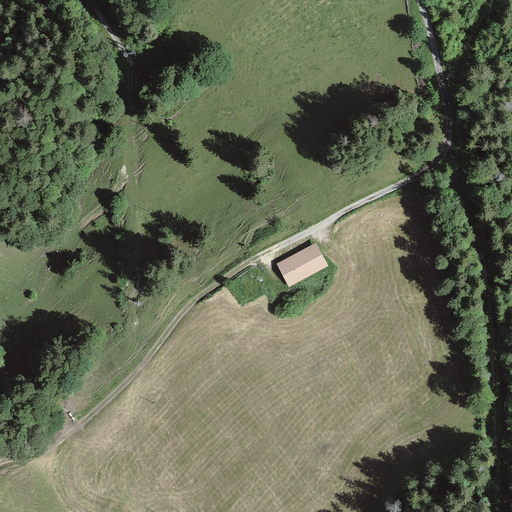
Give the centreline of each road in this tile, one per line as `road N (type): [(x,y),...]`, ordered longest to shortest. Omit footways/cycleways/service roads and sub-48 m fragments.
road 1 (track): [(422,0),(450,113),(450,141),(437,163),(236,269),(196,297),(70,434),(0,463)]
road 2 (track): [(446,151),(470,180),(511,416)]
